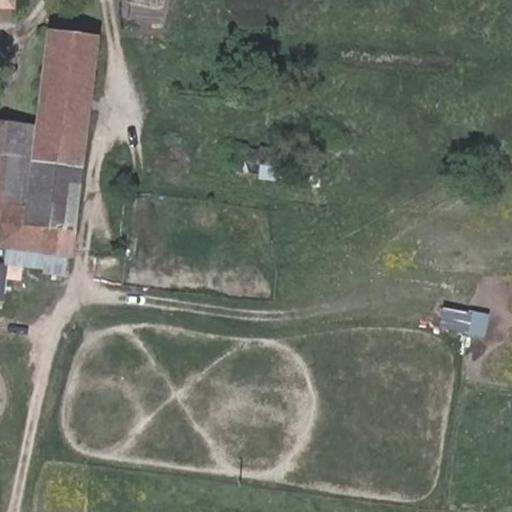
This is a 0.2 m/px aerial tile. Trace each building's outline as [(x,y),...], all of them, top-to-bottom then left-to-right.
[(0,0),(0,8),(13,9),(13,0),(0,0)] [(83,167),(98,40),(50,34),(39,128),(0,122),(0,157),(5,158),(35,162),(83,167)] [(295,179),(297,160),(240,153),(238,172),(295,179)] [(0,204),(29,207),(35,162),(5,158),(0,199),(0,204)] [(75,231),(83,167),(35,162),(29,207),(27,225),(75,231)] [(0,247),(71,257),(75,231),(27,225),(29,207),(0,204),(0,247)] [(0,262),(0,298),(8,299),(11,263),(0,262)] [(448,306),(445,326),(490,332),(493,313),(448,306)]
